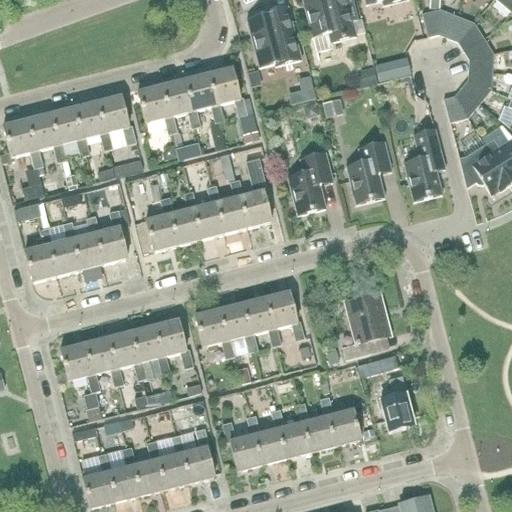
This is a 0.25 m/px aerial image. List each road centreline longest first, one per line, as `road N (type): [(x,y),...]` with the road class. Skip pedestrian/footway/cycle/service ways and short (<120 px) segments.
road 1 (residential): [(467,459),(420,269),(391,241),(20,331)]
road 2 (residential): [(0,106),(188,62),(211,39),(205,0)]
road 3 (residential): [(259,511),(467,459)]
road 4 (residential): [(64,511),(20,331)]
